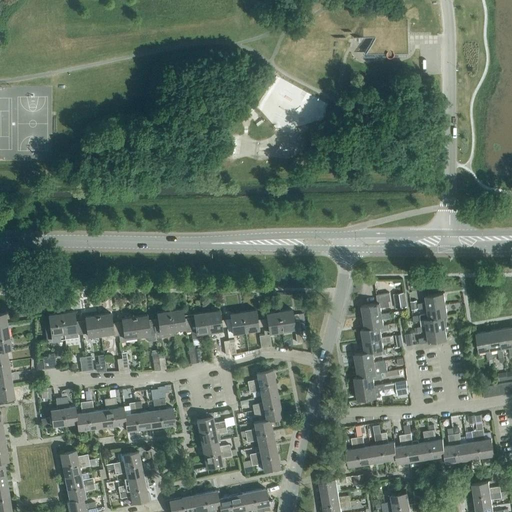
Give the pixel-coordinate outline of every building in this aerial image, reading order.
[(408,41),(408,32),(408,20),(407,20),(407,27),(363,27),(363,36),(354,37),(375,37),(375,38),(366,52),(386,52),(386,53),(386,54),(386,55),(387,55),(387,56),(388,56),(389,57),(390,57),(391,57),(392,56),(393,55),(394,54),(394,53),(394,52),(402,52),(402,45),(408,45),(408,41)] [(378,302),(388,300),(391,300),(390,292),(377,294),(378,302)] [(407,310),(405,292),(393,294),(395,308),(397,308),(397,311),(407,310)] [(418,308),(427,307),(445,304),(443,292),(425,295),(426,302),(417,303),(418,308)] [(361,305),(363,316),(382,314),(381,313),(380,307),(389,305),(388,300),(378,302),(361,305)] [(447,316),(445,304),(427,307),(428,313),(419,315),(420,320),(425,319),(443,316),(447,316)] [(191,331),(189,318),(184,319),(183,308),(170,310),(172,330),(173,330),(185,328),(185,332),(191,331)] [(219,309),(206,311),(209,331),(222,329),(222,326),(227,326),(226,320),(221,320),(219,309)] [(256,309),(243,311),(246,331),(259,329),(258,326),(263,325),(262,319),(257,320),(256,309)] [(292,309),(279,311),(282,331),(295,329),(297,342),(302,341),(299,320),(298,314),(293,315),(292,309)] [(172,330),(170,310),(157,312),(158,319),(153,319),(154,325),(156,340),(156,342),(162,341),(162,337),(174,335),(173,330),(172,330)] [(82,333),(81,321),(76,322),(74,311),(61,312),(65,338),(78,337),(78,334),(82,333)] [(209,331),(206,311),(194,313),(194,317),(189,318),(191,331),(192,338),(198,337),(197,333),(209,331)] [(246,331),(243,311),(230,313),(231,319),(226,320),(227,326),(232,325),(233,333),(246,331)] [(282,331),(279,311),(266,312),(267,319),(262,319),(263,325),(268,325),(269,332),(282,331)] [(65,338),(61,312),(49,314),(49,319),(44,320),(47,341),(47,339),(52,338),(52,340),(65,338)] [(119,335),(117,323),(113,324),(111,312),(98,314),(101,334),(113,333),(113,336),(119,335)] [(390,312),(381,313),(382,314),(363,316),(365,328),(383,325),(382,318),(391,317),(390,312)] [(101,334),(98,314),(85,316),(86,320),(81,321),(82,333),(87,332),(88,336),(101,334)] [(156,340),(154,325),(153,319),(148,320),(147,314),(135,316),(137,336),(144,335),(145,338),(148,341),(156,340)] [(137,336),(135,316),(122,318),(122,322),(117,323),(119,335),(120,342),(126,341),(125,338),(137,336)] [(445,327),(443,316),(425,319),(426,325),(417,327),(418,332),(427,330),(445,327)] [(388,324),(383,325),(365,328),(361,328),(363,340),(381,337),(380,331),(389,329),(388,324)] [(0,338),(10,336),(8,325),(0,325),(0,338)] [(447,339),(445,327),(427,330),(428,337),(419,338),(420,343),(447,339)] [(511,338),(510,327),(499,329),(502,347),(508,346),(510,355),(511,354),(511,338)] [(502,347),(499,329),(487,331),(490,349),(491,349),(497,348),(499,357),(504,356),(502,347)] [(490,349),(487,331),(476,333),(479,351),(486,350),(487,359),(489,359),(492,358),(491,349),(490,349)] [(390,335),(381,337),(363,340),(365,351),(381,349),(383,349),(382,342),(391,340),(390,336),(390,335)] [(12,349),(10,336),(0,338),(0,350),(7,349),(7,350),(12,349)] [(164,352),(161,353),(160,347),(157,347),(158,353),(160,369),(166,368),(164,352)] [(0,362),(9,361),(7,350),(7,349),(0,350),(0,362)] [(382,354),(381,349),(365,351),(354,353),(356,365),(374,362),(374,361),(373,355),(382,354)] [(56,367),(55,353),(49,354),(49,356),(42,357),(44,369),(56,367)] [(160,369),(158,353),(152,354),(154,370),(160,369)] [(386,360),(383,360),(374,361),(374,362),(356,365),(358,376),(376,373),(381,372),(387,371),(386,360)] [(0,374),(11,373),(9,361),(0,362),(0,374)] [(97,371),(106,371),(105,363),(99,363),(96,364),(97,371)] [(247,380),(248,386),(275,380),(273,368),(267,370),(260,371),(256,372),(258,378),(247,380)] [(508,379),(506,371),(498,373),(500,380),(508,379)] [(382,377),(381,372),(376,373),(358,376),(354,376),(356,388),(374,385),(373,379),(382,377)] [(0,386),(13,384),(11,373),(0,374),(0,386)] [(278,392),(275,380),(248,386),(250,392),(260,390),(261,396),(278,392)] [(408,393),(406,380),(395,381),(397,394),(408,393)] [(383,383),(374,385),(356,388),(358,400),(376,397),(375,390),(384,389),(383,383)] [(0,399),(15,397),(13,384),(0,386),(0,399)] [(173,407),(166,408),(165,397),(166,397),(165,391),(169,391),(168,385),(164,385),(164,386),(157,387),(158,393),(159,398),(163,425),(175,423),(173,407)] [(280,404),(278,392),(261,396),(262,402),(252,404),(253,410),(280,404)] [(67,396),(62,397),(65,424),(77,422),(76,413),(75,405),(69,406),(67,396)] [(41,418),(43,426),(53,425),(65,424),(62,397),(56,397),(57,408),(51,409),(52,417),(41,418)] [(114,424),(110,397),(104,398),(106,409),(100,409),(102,426),(114,424)] [(116,397),(110,397),(114,424),(125,423),(126,423),(124,414),(125,413),(124,406),(117,407),(116,397)] [(163,425),(159,398),(153,399),(154,409),(148,410),(151,427),(163,425)] [(102,426),(100,409),(94,410),(92,400),(86,401),(90,428),(102,426)] [(90,428),(86,401),(81,402),(82,412),(76,413),(77,422),(78,430),(90,428)] [(151,427),(148,410),(142,411),(141,401),(135,402),(139,429),(151,427)] [(139,429),(135,402),(129,402),(131,413),(125,413),(124,414),(126,423),(125,423),(126,430),(139,429)] [(283,417),(280,404),(253,410),(254,415),(265,413),(266,419),(270,419),(283,417)] [(476,421),(475,414),(468,415),(469,423),(476,422),(476,421)] [(196,419),(199,431),(226,426),(224,420),(214,422),(213,416),(196,419)] [(273,430),(270,419),(266,419),(254,421),(255,428),(245,430),(246,436),(273,430)] [(377,444),(371,445),(373,461),(385,459),(381,433),(379,424),(373,425),(375,434),(377,444)] [(227,431),(226,426),(199,431),(201,443),(218,440),(217,434),(227,431)] [(485,438),(483,428),(477,429),(482,456),(494,454),(491,437),(485,438)] [(430,429),(429,430),(433,456),(445,455),(443,445),(444,445),(443,438),(436,439),(435,429),(430,429)] [(477,429),(472,430),(473,440),(467,441),(470,458),(482,456),(477,429)] [(275,442),(273,430),(246,436),(247,441),(257,439),(259,446),(275,442)] [(433,456),(429,430),(423,431),(425,441),(419,442),(421,458),(433,456)] [(386,432),(381,433),(385,459),(396,457),(397,457),(395,446),(395,441),(388,442),(386,432)] [(470,458),(467,441),(461,442),(459,432),(454,433),(458,460),(470,458)] [(421,458),(419,442),(413,443),(411,433),(405,434),(410,460),(421,458)] [(454,433),(453,433),(448,434),(450,444),(444,445),(443,445),(445,455),(446,462),(458,460),(454,433)] [(410,460),(405,434),(399,434),(401,445),(395,446),(397,457),(396,457),(397,462),(410,460)] [(373,461),(371,445),(364,446),(363,435),(357,436),(361,463),(373,461)] [(353,448),(346,449),(349,465),(361,463),(357,436),(351,437),(353,448)] [(219,446),(218,440),(201,443),(204,455),(230,449),(229,444),(219,446)] [(278,454),(275,442),(259,446),(260,451),(249,454),(251,460),(278,454)] [(9,460),(7,448),(0,449),(0,461),(4,461),(9,460)] [(60,453),(62,465),(89,459),(87,454),(77,456),(76,449),(60,453)] [(221,457),(232,455),(231,452),(231,449),(230,449),(204,455),(206,467),(223,464),(221,457)] [(124,460),(113,462),(115,468),(141,463),(139,450),(122,454),(124,460)] [(280,466),(278,454),(251,460),(252,465),(262,463),(263,469),(280,466)] [(90,465),(89,459),(62,465),(65,477),(81,473),(80,467),(90,465)] [(144,474),(141,463),(115,468),(116,474),(126,472),(127,478),(144,474)] [(82,479),(81,473),(65,477),(67,488),(93,483),(92,477),(82,479)] [(146,486),(144,474),(127,478),(128,484),(118,486),(119,492),(146,486)] [(365,486),(363,474),(361,474),(353,475),(355,486),(356,486),(356,487),(365,486)] [(319,480),(321,492),(338,490),(337,484),(347,482),(346,476),(319,480)] [(472,483),(474,495),(501,491),(500,485),(489,487),(488,481),(472,483)] [(95,488),(93,483),(67,488),(69,500),(83,497),(86,497),(84,490),(95,488)] [(0,497),(10,496),(8,484),(0,485),(0,497)] [(149,498),(146,486),(119,492),(121,497),(131,495),(132,502),(149,498)] [(266,488),(253,490),(257,511),(263,511),(262,506),(269,504),(266,488)] [(218,497),(219,497),(217,490),(205,492),(208,511),(214,511),(214,508),(219,506),(220,506),(218,497)] [(257,511),(253,490),(242,493),(245,509),(251,508),(251,511),(257,511)] [(339,496),(338,490),(321,492),(323,504),(350,500),(349,494),(339,496)] [(409,504),(407,491),(391,494),(392,501),(381,502),(381,503),(382,507),(382,508),(409,504)] [(501,497),(501,495),(501,491),(474,495),(476,507),(492,505),(491,499),(501,497)] [(208,511),(205,492),(193,495),(196,511),(202,510),(202,511),(208,511)] [(245,509),(242,493),(230,495),(233,511),(239,511),(239,510),(245,509)] [(191,511),(196,511),(193,495),(181,497),(184,511),(191,511)] [(233,511),(230,495),(219,497),(218,497),(220,506),(219,506),(220,511),(233,511)] [(0,510),(12,509),(10,496),(0,497),(0,510)] [(85,503),(83,497),(69,500),(67,500),(69,511),(70,511),(96,507),(95,501),(85,503)] [(184,511),(181,497),(169,499),(171,511),(184,511)] [(341,511),(341,507),(351,506),(351,505),(350,500),(323,504),(324,511),(341,511)]
